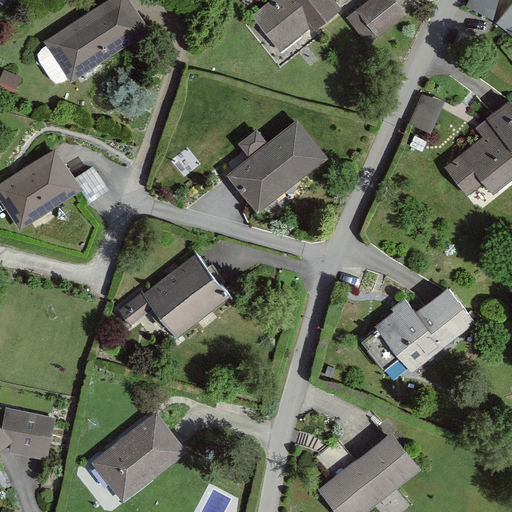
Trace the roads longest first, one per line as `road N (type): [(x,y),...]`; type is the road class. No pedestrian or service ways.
road 1 (residential): [(338,259),(444,0)]
road 2 (residential): [(262,511),(273,453),(338,259)]
road 3 (residential): [(338,259),(129,201)]
road 4 (unknown): [(178,50),(129,201)]
